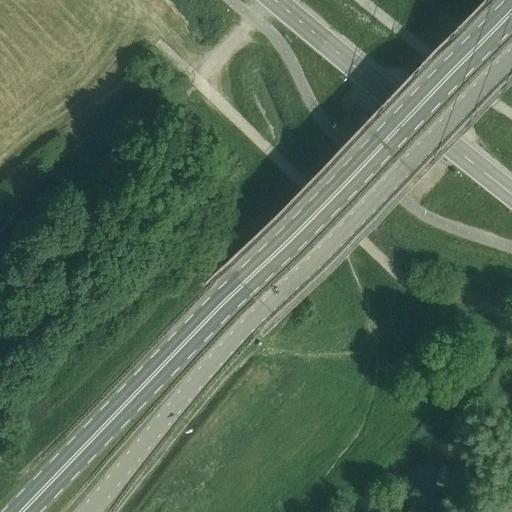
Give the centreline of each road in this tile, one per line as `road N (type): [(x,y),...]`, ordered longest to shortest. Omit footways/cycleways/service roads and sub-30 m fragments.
road 1 (primary): [(22,511),(511,1)]
road 2 (unclassified): [(93,511),(219,354),(511,50)]
road 3 (secondary): [(511,196),(275,0)]
